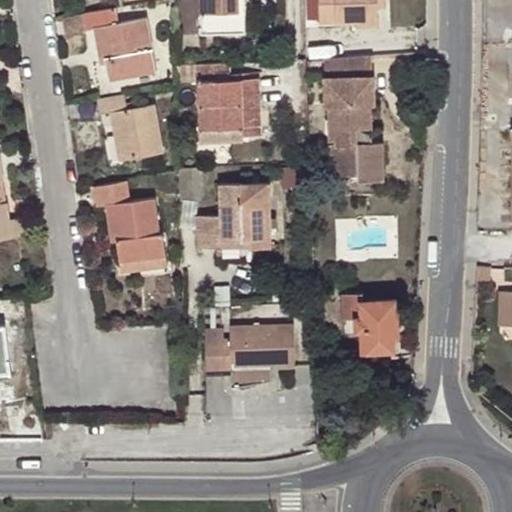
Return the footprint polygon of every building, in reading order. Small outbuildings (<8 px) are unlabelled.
[(201,0),(203,33),(239,33),(238,0),(201,0)] [(378,0),(320,0),(321,24),(359,21),(379,21),(379,7),(378,0)] [(116,6),(87,12),(89,29),(96,28),(101,53),(107,51),(109,62),(111,78),(157,70),(148,18),(119,24),(116,6)] [(363,54),(322,57),(325,105),(328,105),(330,138),(332,138),(333,137),(334,137),(335,137),(336,137),(337,137),(337,142),(331,142),(333,174),(359,173),(359,180),(369,180),(371,179),(373,179),(374,178),(376,177),(377,175),(378,174),(379,173),(380,171),(380,169),(380,168),(380,164),(384,164),(382,140),(372,141),(357,142),(356,126),(358,126),(371,125),(370,104),(374,103),(372,74),(364,75),(363,54)] [(371,54),(363,54),(364,75),(372,74),(371,54)] [(230,62),(199,63),(202,125),(242,123),(243,134),(261,133),(259,78),(230,80),(230,62)] [(125,95),(99,99),(102,113),(113,111),(122,159),(163,151),(154,103),(127,107),(125,95)] [(242,123),(202,125),(202,138),(243,136),(243,134),(242,123)] [(357,142),(372,141),(371,132),(359,128),(358,126),(356,126),(357,142)] [(0,178),(4,178),(1,155),(0,154),(0,238),(13,237),(10,219),(7,202),(0,203),(0,178)] [(371,179),(369,180),(385,179),(384,164),(380,164),(380,168),(380,169),(380,171),(379,173),(378,174),(377,175),(376,177),(374,178),(373,179),(371,179)] [(129,200),(127,180),(94,186),(96,206),(107,204),(110,233),(117,232),(119,240),(123,270),(168,264),(164,233),(159,233),(155,197),(129,200)] [(198,246),(224,245),(223,238),(252,238),(252,245),(271,244),(269,181),(220,182),(222,214),(197,215),(198,246)] [(10,219),(13,237),(26,235),(22,217),(10,219)] [(117,232),(110,233),(111,241),(119,240),(117,232)] [(511,330),(511,289),(501,289),(501,330),(511,330)] [(398,334),(398,298),(365,299),(352,300),(352,318),(358,319),(358,331),(363,331),(364,349),(394,347),(394,334),(398,334)] [(352,300),(344,300),(344,319),(352,318),(352,300)] [(295,323),(231,326),(231,328),(232,367),(233,385),(237,385),(242,389),(268,380),(273,380),(272,367),(296,366),(295,323)] [(0,325),(0,370),(10,370),(7,325),(0,325)] [(224,328),(205,329),(206,368),(224,368),(224,328)] [(231,328),(224,328),(224,368),(232,367),(231,328)]
